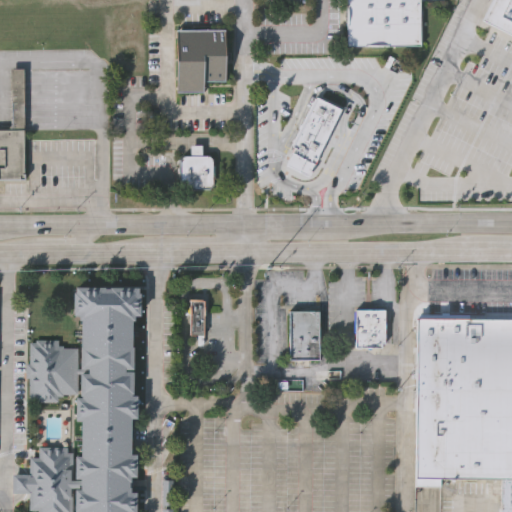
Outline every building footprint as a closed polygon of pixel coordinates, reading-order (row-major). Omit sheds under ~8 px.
[(420,0),(420,45),(346,45),(346,0),(420,0)] [(511,34),(482,20),(492,0),(511,0),(511,34)] [(175,92),(176,30),(224,30),(224,81),(202,81),(202,92),(175,92)] [(22,125),(8,125),(8,69),(22,69),(22,125)] [(341,109),(317,158),(313,157),(311,162),(314,163),(308,175),(286,164),(292,153),(294,153),(297,148),(292,146),(316,97),(341,109)] [(0,129),(23,130),(22,179),(0,178),(0,129)] [(207,155),(211,158),(213,184),(210,188),(184,189),(180,185),(180,161),(183,157),(189,157),(190,145),(201,145),(201,155),(207,155)] [(80,393),(63,393),(63,396),(57,396),(57,402),(35,402),(35,399),(29,399),(29,341),(36,341),(36,339),(57,339),(57,345),(63,345),(63,347),(80,347),(80,320),(79,320),(79,315),(73,315),(73,295),(75,295),(75,290),(102,290),(102,291),(109,291),(109,290),(137,290),(137,315),(131,315),(131,320),(129,320),(129,349),(130,349),(130,368),(122,368),(122,373),(130,373),(130,397),(134,397),(134,417),(128,417),(128,455),(134,455),(134,475),(128,475),(128,478),(131,478),(131,489),(128,489),(128,493),(134,493),(134,511),(81,511),(81,510),(75,510),(75,490),(81,490),(81,486),(70,486),(69,511),(27,511),(27,493),(11,493),(11,475),(27,475),(27,458),(36,458),(36,448),(66,448),(66,454),(70,454),(70,482),(81,482),(81,477),(75,477),(75,457),(81,457),(81,419),(75,419),(75,399),(81,399),(81,395),(80,395),(80,393)] [(189,300),(204,301),(203,335),(189,335),(189,300)] [(318,358),(291,358),(290,308),(317,308),(318,358)] [(354,347),(353,310),(382,310),(382,343),(380,343),(380,347),(354,347)] [(511,479),(501,479),(439,479),(439,487),(415,487),(418,318),(511,319),(511,479)] [(511,511),(500,511),(501,479),(511,479),(511,511)] [(159,511),(160,481),(171,481),(170,511),(159,511)]
